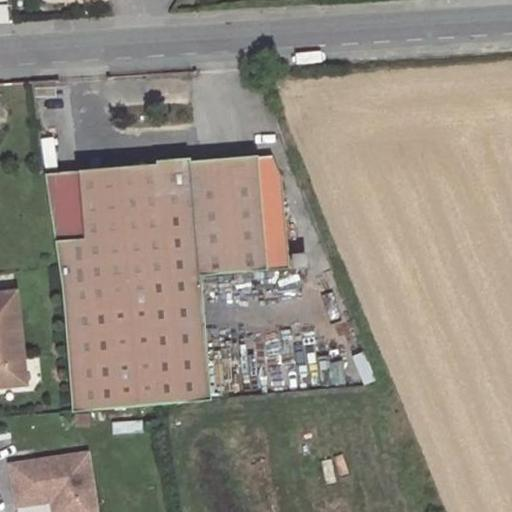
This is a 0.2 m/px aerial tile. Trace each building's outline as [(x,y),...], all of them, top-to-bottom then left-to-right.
[(53,138),(39,139),(42,170),(56,169),(53,138)] [(78,282),(83,282),(205,277),(204,268),(293,262),(278,156),(55,171),(70,236),(78,282)] [(321,243),(308,244),(310,262),(323,262),(321,243)] [(205,277),(83,282),(78,282),(70,282),(80,405),(171,399),(212,398),(205,277)] [(0,390),(25,387),(12,296),(0,297),(0,390)] [(360,385),(373,382),(365,352),(353,355),(360,385)] [(88,454),(10,470),(17,507),(52,500),(54,511),(92,511),(101,510),(88,454)]
